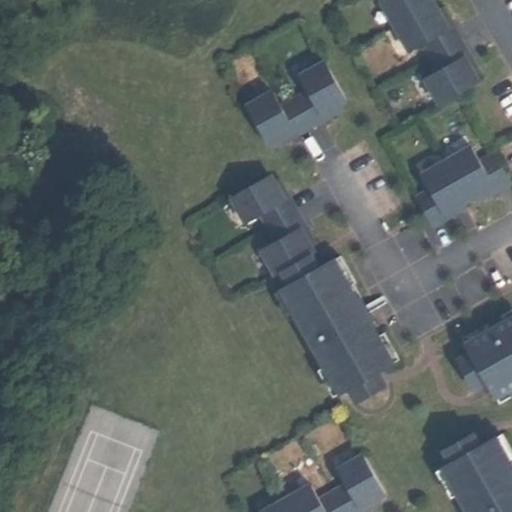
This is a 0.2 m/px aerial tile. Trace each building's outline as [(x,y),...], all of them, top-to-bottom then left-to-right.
[(389,0),(384,3),(411,55),(426,47),(440,74),(426,82),(440,108),(479,87),(476,80),(466,61),(471,58),(456,30),(450,33),(440,13),(434,3),(432,0),(389,0)] [(440,13),(450,33),(456,30),(445,10),(440,13)] [(466,61),(476,80),(481,77),(471,58),(466,61)] [(268,142),(272,149),(278,145),(297,135),(300,140),(328,124),(326,119),(344,109),(351,105),(329,66),(302,80),(311,95),(284,109),(276,95),(250,110),(253,115),(268,142)] [(344,109),(326,119),(328,124),(347,114),(344,109)] [(278,145),(281,150),(300,140),(297,135),(278,145)] [(491,189),(494,195),(509,186),(492,156),(478,164),(470,150),(419,178),(427,192),(414,200),(431,230),(445,222),(443,217),(461,206),(472,200),(491,189)] [(310,257),(313,255),(310,248),(299,230),(305,227),(289,198),(284,201),(274,182),(270,176),(231,197),(245,223),(259,215),(273,242),(259,250),(274,277),(280,273),(310,257)] [(284,201),(289,198),(279,179),(274,182),(284,201)] [(491,189),(472,200),(475,205),(494,195),(491,189)] [(461,206),(443,217),(445,222),(464,211),(461,206)] [(305,227),(299,230),(310,248),(315,246),(305,227)] [(280,273),(284,280),(298,272),(301,278),(317,270),(310,257),(280,273)] [(389,366),(396,363),(381,335),(378,337),(350,287),(354,285),(339,258),(332,261),(347,289),(341,292),(368,343),(374,339),(389,366)] [(287,286),(279,291),(336,395),(344,390),(348,397),(361,389),(358,383),(374,375),(389,366),(374,339),(368,343),(341,292),(347,289),(332,261),(317,270),(301,278),(298,272),(284,280),(287,286)] [(455,339),(459,345),(511,315),(508,309),(455,339)] [(481,384),(489,398),(511,385),(511,315),(459,345),(464,354),(457,358),(465,372),(472,368),(481,384)] [(457,358),(451,361),(468,391),(481,384),(472,368),(465,372),(457,358)] [(361,389),(348,397),(351,403),(381,388),(374,375),(358,383),(361,389)] [(511,385),(489,398),(492,405),(511,393),(511,385)] [(436,449),(439,455),(453,448),(456,454),(472,445),(465,433),(436,449)] [(494,434),(488,437),(502,464),(496,468),(511,497),(511,474),(506,463),(509,461),(494,434)] [(443,462),(434,466),(449,493),(458,511),(511,511),(511,497),(496,468),(502,464),(488,437),(472,445),(456,454),(453,448),(439,455),(443,462)] [(356,511),(354,508),(373,498),(379,494),(357,455),(331,469),(340,484),(313,499),(305,484),(256,511),(356,511)] [(442,497),(449,493),(434,466),(428,470),(442,497)] [(354,508),(356,511),(359,511),(376,503),(373,498),(354,508)]
